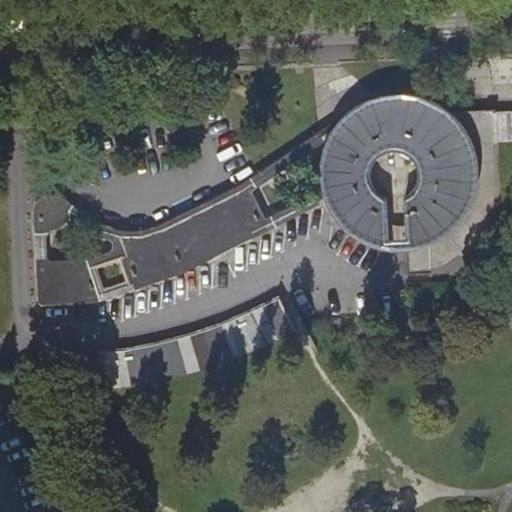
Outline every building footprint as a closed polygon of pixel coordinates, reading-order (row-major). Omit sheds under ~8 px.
[(409,270),(432,269),(430,226),(435,223),(443,215),(450,206),(455,195),(458,184),(459,173),(458,161),(455,150),(450,140),(443,131),(435,123),(426,117),(415,112),(404,109),(392,109),(381,110),(370,114),(360,119),(351,126),(344,135),(338,145),(334,155),(331,167),(331,178),(333,189),(337,200),(343,210),(351,219),(360,226),(370,231),(381,235),(392,236),(403,236),(406,235),(409,270)] [(511,113),(502,114),(502,142),(511,141),(511,113)] [(56,225),(63,221),(65,213),(63,206),(57,201),(49,201),(42,205),(40,213),(41,233),(46,233),(48,225),(56,225)] [(176,239),(124,256),(139,283),(188,269),(266,228),(254,201),(176,239)] [(87,269),(42,272),(44,301),(98,298),(87,269)] [(152,344),(99,351),(104,389),(122,387),(152,382),(204,371),(253,353),(280,340),(297,332),(280,297),(251,311),(204,330),(152,344)]
